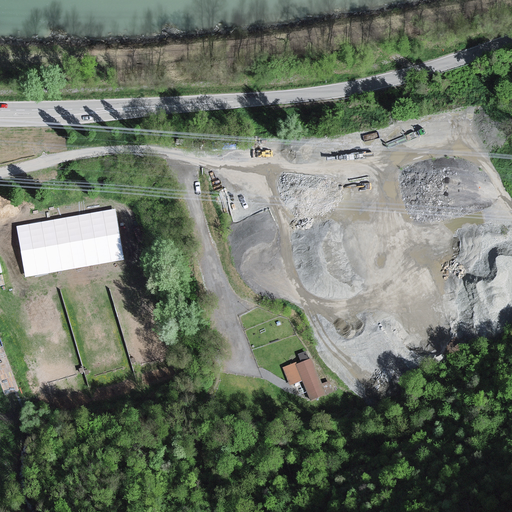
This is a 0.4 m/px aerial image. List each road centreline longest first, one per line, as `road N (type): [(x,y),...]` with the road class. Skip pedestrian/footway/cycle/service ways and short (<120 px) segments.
road 1 (unclassified): [(511,40),(336,90),(0,111)]
road 2 (track): [(0,173),(93,152),(159,151),(185,169),(246,378)]
